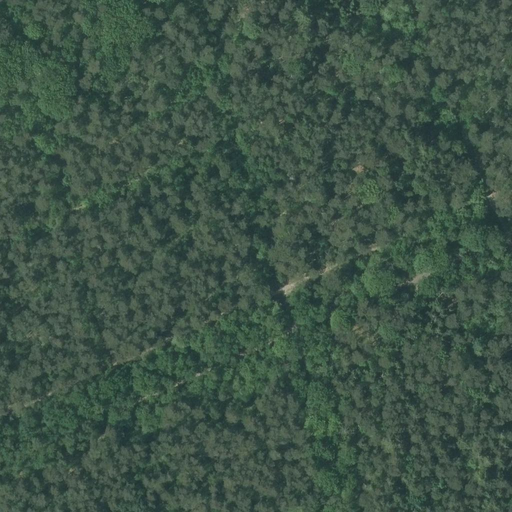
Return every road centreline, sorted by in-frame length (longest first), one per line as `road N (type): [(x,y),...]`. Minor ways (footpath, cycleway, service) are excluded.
road 1 (unknown): [(511,264),(500,237),(0,458)]
road 2 (track): [(192,0),(341,511)]
road 3 (track): [(0,419),(485,200)]
road 4 (track): [(402,0),(500,237)]
